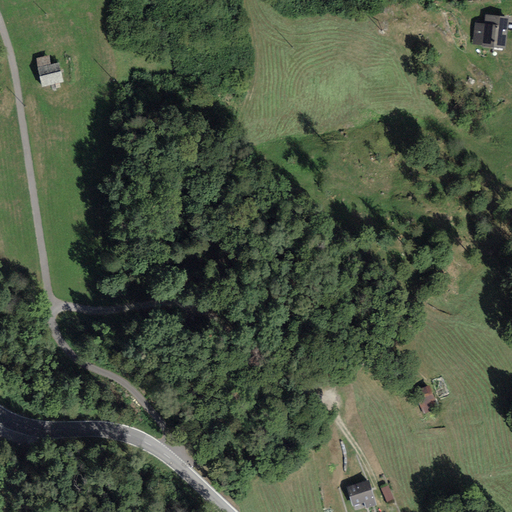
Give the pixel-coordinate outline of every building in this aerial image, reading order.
[(505,50),(509,18),(485,15),(484,24),(475,23),(473,44),(482,45),(481,47),(505,50)] [(37,68),(50,65),(49,55),(37,58),(37,68)] [(37,68),(43,87),(63,82),(59,63),(50,65),(37,68)] [(438,408),(428,385),(413,391),(424,414),(438,408)] [(364,503),(366,509),(376,506),(368,481),(347,487),(353,507),(364,503)] [(380,489),(386,502),(394,499),(388,485),(380,489)]
